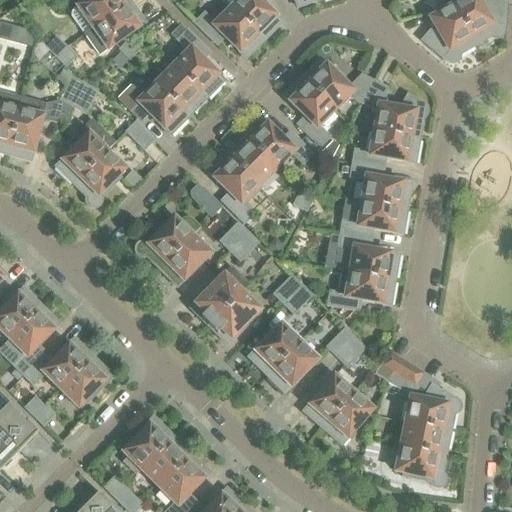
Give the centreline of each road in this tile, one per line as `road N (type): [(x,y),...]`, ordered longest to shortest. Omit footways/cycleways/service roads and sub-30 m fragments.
road 1 (residential): [(72,270),(313,18),(372,9)]
road 2 (residential): [(456,89),(413,330),(488,381)]
road 3 (residential): [(329,511),(301,495),(167,366)]
road 4 (residential): [(167,366),(22,511)]
road 5 (residential): [(167,366),(72,270)]
road 6 (residential): [(479,511),(488,381)]
road 7 (unknown): [(161,0),(246,87)]
